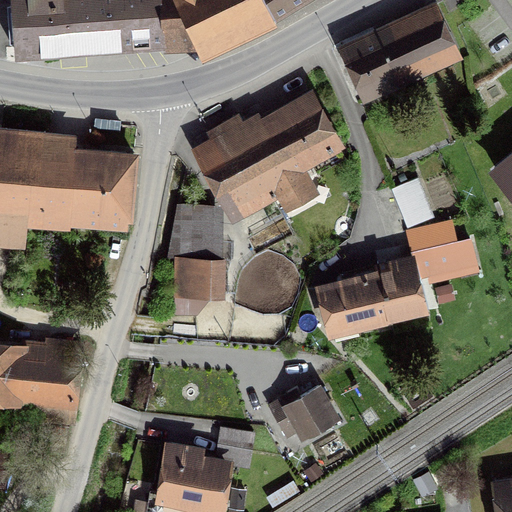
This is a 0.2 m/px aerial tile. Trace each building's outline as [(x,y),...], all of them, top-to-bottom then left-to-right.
[(164,43),(160,0),(11,0),(15,52),(43,50),(42,47),(137,40),(137,43),(139,43),(139,38),(161,36),(162,43),(164,43)] [(160,0),(164,43),(197,41),(202,51),(275,17),(274,15),(266,0),(160,0)] [(266,0),(274,15),(299,0),(266,0)] [(429,6),(429,8),(375,32),(397,78),(451,53),(429,6)] [(363,93),(397,78),(375,32),(341,48),(363,93)] [(218,145),(201,154),(234,214),(281,188),(289,202),(313,188),(297,161),(328,144),(330,148),(333,146),(331,142),(337,139),(312,95),(221,146),(218,141),(216,142),(218,145)] [(0,239),(24,242),(26,221),(66,225),(67,209),(129,214),(134,154),(0,141),(0,239)] [(511,159),(497,172),(511,189),(511,159)] [(418,176),(392,187),(407,226),(434,216),(418,176)] [(212,206),(178,204),(168,256),(176,256),(175,312),(196,312),(196,295),(211,295),(212,206)] [(418,261),(421,271),(474,259),(469,238),(440,245),(437,229),(410,235),(414,251),(416,261),(418,261)] [(429,305),(421,271),(418,261),(416,261),(379,270),(390,314),(429,305)] [(333,327),(390,314),(379,270),(322,284),(333,327)] [(78,356),(0,347),(0,402),(16,405),(17,394),(37,396),(35,414),(70,418),(78,356)] [(295,418),(304,434),(336,416),(318,384),(300,395),(296,389),(270,403),(283,425),(295,418)] [(195,511),(197,501),(219,505),(227,456),(248,460),(253,433),(221,428),(215,460),(198,458),(200,447),(170,442),(161,494),(150,492),(149,501),(139,499),(136,511),(195,511)] [(414,477),(423,495),(442,485),(433,468),(414,477)] [(511,511),(511,480),(497,483),(501,511),(511,511)]
